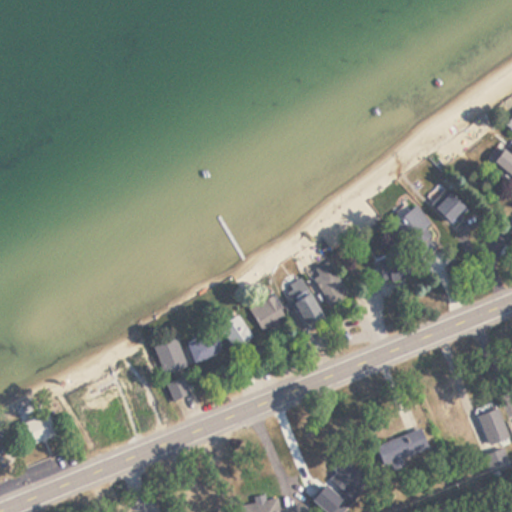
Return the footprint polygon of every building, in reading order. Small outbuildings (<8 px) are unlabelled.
[(511,152),(509,156),(501,150),(488,168),(511,185),(511,152)] [(463,210),(442,190),(428,205),(448,225),(463,210)] [(428,231),(418,210),(394,221),(404,242),(428,231)] [(377,261),(381,280),(404,276),(400,257),(377,261)] [(327,302),(343,293),(327,264),(310,273),(327,302)] [(291,305),(309,334),(325,324),(308,295),(291,305)] [(259,333),(283,324),(274,298),(249,308),(259,333)] [(220,325),(229,350),(249,342),(240,318),(220,325)] [(217,358),(211,338),(185,346),(192,366),(217,358)] [(152,348),(161,377),(185,369),(176,340),(152,348)] [(171,402),(187,396),(181,379),(164,386),(171,402)] [(475,418),(488,447),(508,438),(495,410),(475,418)] [(25,448),(54,437),(46,415),(17,427),(25,448)] [(429,455),(418,429),(374,447),(382,466),(388,464),(391,471),(429,455)] [(329,474),(349,494),(363,480),(342,460),(329,474)] [(253,511),(296,511),(296,508),(278,509),(278,501),(253,503),(253,511)]
